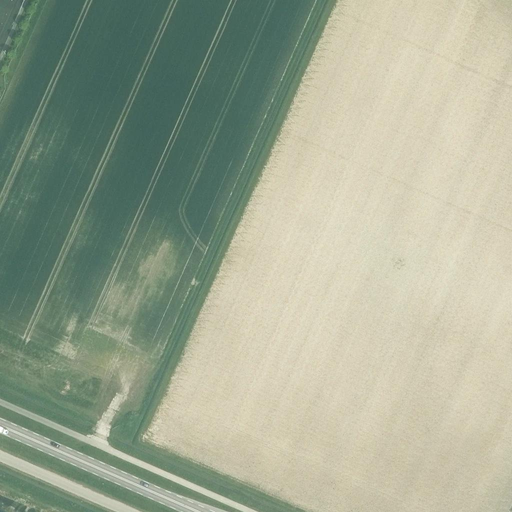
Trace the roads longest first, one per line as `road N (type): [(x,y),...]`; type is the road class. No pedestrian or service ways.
road 1 (unclassified): [(0,402),(250,511)]
road 2 (secondary): [(195,511),(0,426)]
road 3 (unclassified): [(128,511),(0,456)]
